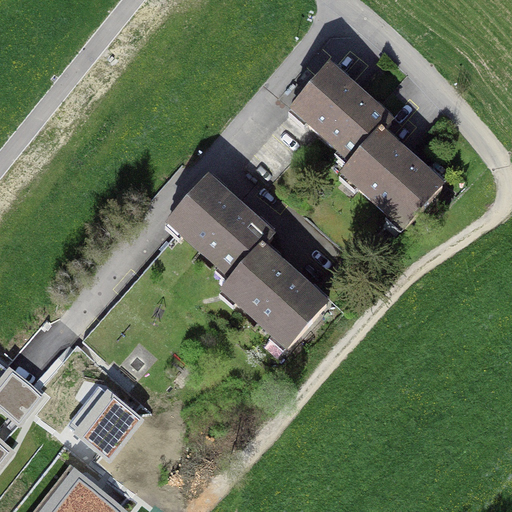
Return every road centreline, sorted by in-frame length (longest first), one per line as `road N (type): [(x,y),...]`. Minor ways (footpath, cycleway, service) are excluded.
road 1 (track): [(195,511),(414,267),(498,205)]
road 2 (residential): [(336,0),(484,141),(505,179),(498,205)]
road 3 (residential): [(129,0),(0,160)]
